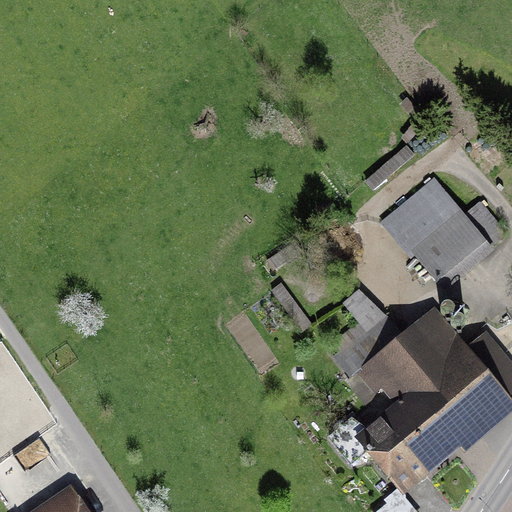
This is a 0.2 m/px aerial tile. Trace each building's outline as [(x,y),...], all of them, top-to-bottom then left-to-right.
[(434,185),(388,223),(440,286),(486,248),(434,185)] [(295,256),(290,247),(261,264),(267,273),(295,256)] [(282,282),(272,289),(300,331),(310,324),(282,282)] [(468,352),(433,310),(359,371),(376,391),(382,386),(410,421),(405,425),(402,421),(390,430),(389,429),(387,430),(380,421),(362,436),(350,421),(327,439),(349,465),(365,452),(398,492),(421,472),(423,474),(425,472),(422,469),(454,442),(451,438),(501,395),(502,396),(511,387),(511,373),(485,339),(468,352)] [(81,511),(68,492),(38,511),(81,511)]
